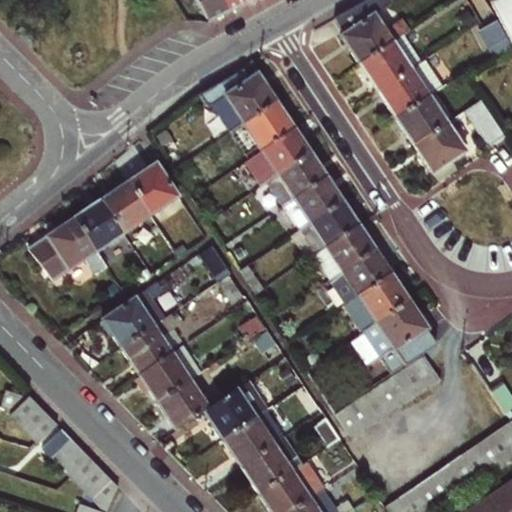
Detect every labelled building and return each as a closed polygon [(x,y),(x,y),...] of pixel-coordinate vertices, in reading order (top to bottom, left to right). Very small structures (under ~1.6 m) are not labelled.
[(195,0),(208,21),(227,11),(220,0),(195,0)] [(220,0),(227,11),(246,2),(244,0),(220,0)] [(340,36),(358,63),(401,35),(409,30),(403,21),(385,32),(374,15),(386,9),(379,0),(366,0),(334,18),(343,35),(340,36)] [(511,0),(502,0),(494,5),(511,36),(511,0)] [(494,62),(511,51),(511,48),(497,20),(478,31),(494,62)] [(401,35),(358,63),(376,91),(419,63),(401,35)] [(423,60),(419,63),(376,91),(394,117),(427,95),(440,87),(423,60)] [(212,106),(229,133),(276,102),(257,74),(249,79),(244,70),(199,95),(207,109),(212,106)] [(446,124),(427,95),(394,117),(412,145),(446,124)] [(502,136),(480,101),(464,112),(487,146),(502,136)] [(247,160),(294,129),(276,102),(229,133),(247,160)] [(446,124),(412,145),(431,173),(449,161),(464,151),(446,124)] [(262,184),(266,182),(310,153),(294,129),(247,160),(262,184)] [(310,153),(266,182),(281,207),(282,206),(326,177),(310,153)] [(449,161),(431,173),(438,184),(456,172),(449,161)] [(155,164),(128,183),(150,215),(176,197),(155,164)] [(282,206),(298,230),(342,201),(326,177),(282,206)] [(101,201),(122,233),(150,215),(128,183),(101,201)] [(101,201),(74,218),(95,251),(122,233),(101,201)] [(342,201),(298,230),(315,255),(359,226),(342,201)] [(95,251),(74,218),(27,250),(52,281),(84,260),(94,276),(106,268),(95,251)] [(315,255),(313,256),(330,281),(375,251),(359,226),(315,255)] [(279,256),(274,247),(239,270),(256,295),(264,289),(253,273),(279,256)] [(345,305),(391,274),(375,251),(330,281),(345,305)] [(211,276),(218,283),(230,275),(225,267),(211,276)] [(345,305),(363,332),(409,301),(391,274),(345,305)] [(244,296),(230,275),(218,283),(232,305),(244,296)] [(147,290),(102,320),(120,348),(165,319),(147,290)] [(391,374),(422,354),(436,345),(409,301),(363,332),(391,374)] [(165,319),(120,348),(139,376),(172,354),(161,338),(177,327),(170,315),(165,319)] [(265,329),(257,316),(239,328),(247,340),(265,329)] [(139,376),(156,403),(189,381),(172,354),(139,376)] [(391,374),(334,412),(351,438),(440,380),(422,354),(391,374)] [(156,403),(175,431),(204,412),(208,409),(189,381),(156,403)] [(204,412),(222,440),(265,411),(267,410),(249,382),(208,409),(204,412)] [(27,392),(10,386),(3,404),(13,408),(27,392)] [(34,394),(15,412),(43,442),(62,425),(34,394)] [(265,411),(222,440),(241,468),(284,439),(265,411)] [(340,442),(325,419),(313,428),(327,450),(340,442)] [(511,421),(499,431),(448,465),(384,509),(386,511),(438,511),(511,461),(511,421)] [(49,448),(76,478),(96,461),(68,431),(49,448)] [(284,439),(241,468),(259,495),(302,467),(284,439)] [(76,478),(85,488),(104,470),(96,461),(76,478)] [(259,495),(269,511),(290,511),(322,491),(305,465),(302,467),(259,495)] [(104,470),(85,488),(94,498),(113,480),(104,470)] [(113,480),(94,498),(107,511),(112,511),(123,490),(113,480)] [(511,511),(511,483),(470,511),(511,511)] [(290,511),(335,511),(322,491),(290,511)]
